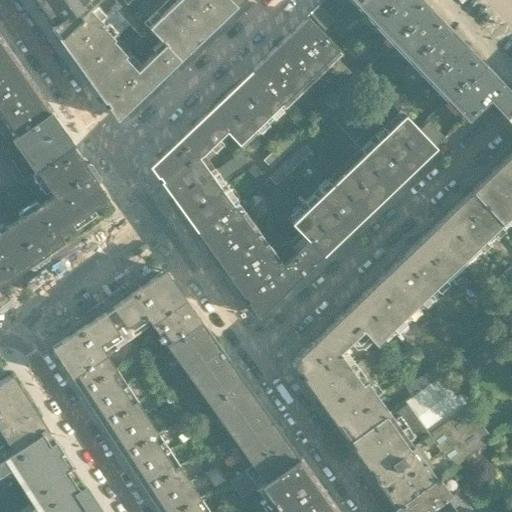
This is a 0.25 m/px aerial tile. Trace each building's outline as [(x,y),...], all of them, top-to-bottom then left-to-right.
[(92,5),(97,0),(29,0),(50,28),(57,38),(92,5)] [(207,32),(175,0),(168,0),(158,9),(193,46),(207,32)] [(235,5),(230,0),(175,0),(207,32),(236,5),(235,5)] [(400,0),(363,0),(356,7),(373,26),(400,0)] [(429,6),(423,0),(400,0),(373,26),(390,43),(429,6)] [(334,20),(318,4),(308,13),(324,30),(334,20)] [(139,66),(126,52),(128,50),(116,37),(128,25),(117,13),(106,24),(103,21),(105,19),(92,5),(57,38),(102,101),(139,66)] [(446,24),(429,6),(390,43),(407,62),(446,24)] [(145,34),(120,7),(115,11),(117,13),(128,25),(140,38),(145,34)] [(120,116),(193,46),(158,9),(143,24),(159,41),(150,49),(154,53),(139,66),(102,101),(115,120),(120,116)] [(311,79),(340,52),(305,16),(277,43),(311,79)] [(465,43),(446,24),(407,62),(426,81),(465,43)] [(283,106),(311,79),(277,43),(249,70),(283,106)] [(482,61),(465,43),(426,81),(443,99),(482,61)] [(5,46),(0,49),(0,74),(17,62),(5,46)] [(511,92),(502,83),(482,61),(443,99),(463,120),(487,97),(503,112),(511,122),(511,92)] [(17,62),(0,74),(0,96),(27,78),(17,62)] [(249,70),(208,109),(224,127),(236,140),(241,145),(283,106),(249,70)] [(0,120),(38,94),(27,78),(0,96),(0,120)] [(11,139),(51,111),(38,94),(0,120),(0,125),(3,130),(0,132),(7,142),(11,139)] [(347,105),(369,128),(378,120),(355,97),(347,105)] [(208,109),(152,162),(148,165),(158,178),(199,151),(204,146),(207,148),(213,144),(210,141),(222,130),(234,142),(236,140),(224,127),(208,109)] [(51,111),(11,139),(34,172),(36,171),(72,146),(74,145),(51,111)] [(362,135),(339,111),(331,119),(354,143),(362,135)] [(434,147),(414,126),(400,111),(385,125),(419,161),(434,147)] [(444,138),(424,117),(414,126),(434,147),(444,138)] [(419,161),(385,125),(343,165),(377,201),(419,161)] [(292,132),(263,161),(270,169),(299,140),(292,132)] [(275,185),(310,152),(303,144),(268,177),(275,185)] [(107,199),(96,182),(98,180),(99,177),(89,162),(86,162),(83,163),(72,146),(36,171),(52,195),(72,223),(107,199)] [(22,179),(2,150),(0,151),(0,193),(0,194),(22,179)] [(507,225),(511,220),(511,150),(472,189),(507,225)] [(219,180),(213,171),(199,151),(158,178),(194,229),(234,201),(222,184),(219,180)] [(240,151),(213,171),(219,180),(247,160),(240,151)] [(247,171),(261,184),(266,179),(260,173),(261,172),(253,165),(247,171)] [(335,242),(377,201),(343,165),(300,205),(335,242)] [(472,189),(445,214),(480,251),(507,225),(472,189)] [(52,195),(0,230),(0,258),(11,276),(27,265),(29,268),(32,268),(47,258),(48,255),(46,253),(63,241),(57,233),(72,223),(52,195)] [(268,249),(250,223),(234,201),(194,229),(229,277),(268,249)] [(335,242),(300,205),(287,218),(301,232),(321,254),(335,242)] [(424,305),(480,251),(445,214),(389,268),(424,305)] [(290,284),(321,254),(301,232),(290,242),(288,240),(280,247),(277,243),(268,249),(280,266),(276,270),(290,284)] [(290,284),(276,270),(280,266),(268,249),(229,277),(253,311),(257,316),(261,312),(290,284)] [(0,258),(0,283),(11,276),(0,258)] [(511,266),(510,264),(502,271),(511,283),(511,266)] [(424,305),(389,268),(347,308),(372,335),(382,345),(424,305)] [(164,270),(118,302),(111,307),(115,313),(112,315),(128,340),(151,324),(167,347),(201,322),(183,296),(179,290),(164,270)] [(505,310),(511,304),(511,290),(498,303),(505,310)] [(345,349),(357,338),(361,344),(372,335),(347,308),(293,358),(290,362),(301,378),(344,347),(345,349)] [(208,511),(158,434),(106,354),(128,340),(112,315),(108,318),(104,312),(50,347),(143,489),(158,511),(208,511)] [(298,456),(201,322),(167,347),(251,465),(228,481),(240,497),(298,456)] [(366,380),(359,370),(345,349),(344,347),(301,378),(324,410),(366,380)] [(370,475),(467,405),(437,363),(404,387),(411,396),(385,415),(346,442),(370,475)] [(0,460),(48,430),(47,428),(36,411),(11,372),(0,379),(0,460)] [(385,415),(378,406),(383,403),(366,380),(324,410),(346,442),(385,415)] [(441,471),(452,463),(488,436),(467,405),(370,475),(393,507),(437,475),(436,474),(441,471)] [(182,442),(195,433),(191,427),(178,436),(182,442)] [(48,430),(0,460),(0,481),(17,470),(38,502),(23,511),(96,511),(90,502),(93,500),(83,484),(83,485),(72,467),(48,430)] [(213,466),(204,451),(188,462),(198,476),(213,466)] [(228,469),(220,457),(213,461),(222,473),(228,469)] [(258,504),(262,510),(311,475),(299,458),(258,488),(266,499),(258,504)] [(224,480),(216,467),(206,473),(214,487),(224,480)] [(397,511),(423,511),(447,495),(454,490),(441,471),(436,474),(437,475),(393,507),(397,511)] [(274,511),(291,511),(322,490),(311,475),(262,510),(263,511),(273,511),(274,511)] [(482,511),(462,484),(454,490),(447,495),(423,511),(482,511)] [(322,490),(291,511),(327,511),(334,507),(322,490)] [(227,507),(238,499),(232,492),(222,500),(227,507)]
